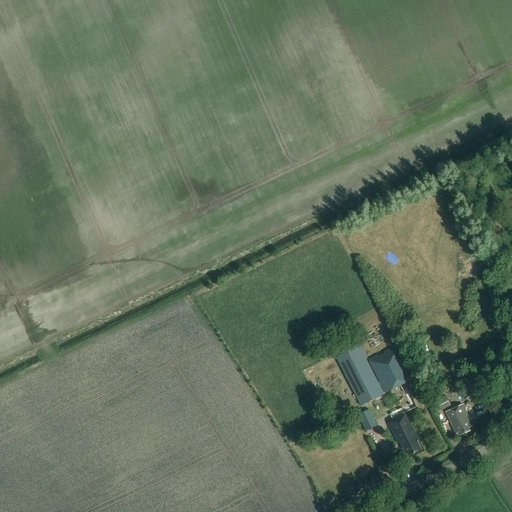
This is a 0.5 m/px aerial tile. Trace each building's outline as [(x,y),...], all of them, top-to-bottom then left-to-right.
[(466,182),(470,186),(478,177),(473,174),(466,182)] [(359,343),(335,355),(361,406),(385,394),(359,343)] [(391,348),(369,359),(386,393),(408,382),(391,348)] [(446,396),(432,403),(437,413),(451,406),(446,396)] [(447,412),(456,432),(459,431),(461,434),(471,429),(469,426),(472,425),(463,404),(447,412)] [(365,425),(376,420),(370,409),(360,414),(365,425)] [(401,442),(408,456),(420,450),(419,448),(423,446),(408,414),(390,422),(400,443),(401,442)]
